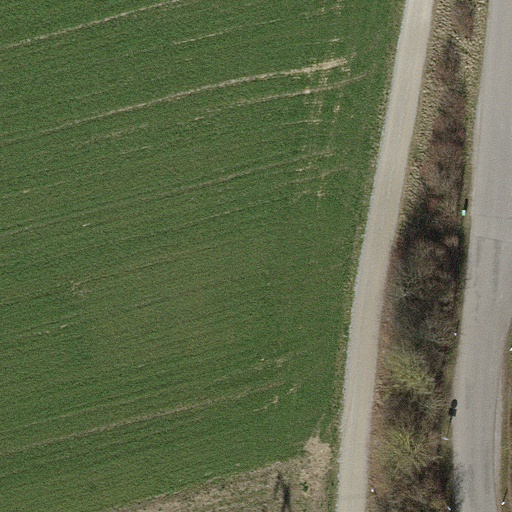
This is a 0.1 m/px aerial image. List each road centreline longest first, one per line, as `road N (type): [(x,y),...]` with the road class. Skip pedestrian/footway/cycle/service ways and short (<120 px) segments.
road 1 (track): [(422,0),(381,249),(359,442),(361,511)]
road 2 (unclassified): [(479,511),(489,253)]
road 3 (unclassified): [(489,253),(509,0)]
